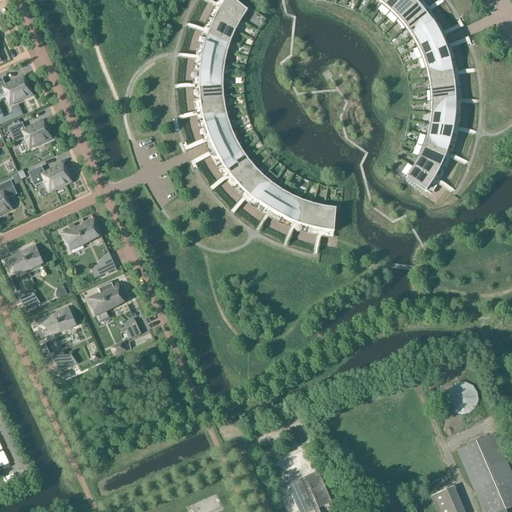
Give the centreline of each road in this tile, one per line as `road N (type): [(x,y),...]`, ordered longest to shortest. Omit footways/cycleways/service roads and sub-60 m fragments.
road 1 (residential): [(201,151),(230,193),(262,219),(332,243)]
road 2 (residential): [(435,195),(465,116),(452,38)]
road 3 (residential): [(213,0),(189,62),(189,108),(201,151)]
road 4 (residential): [(104,194),(41,52)]
road 5 (residential): [(104,194),(161,322)]
